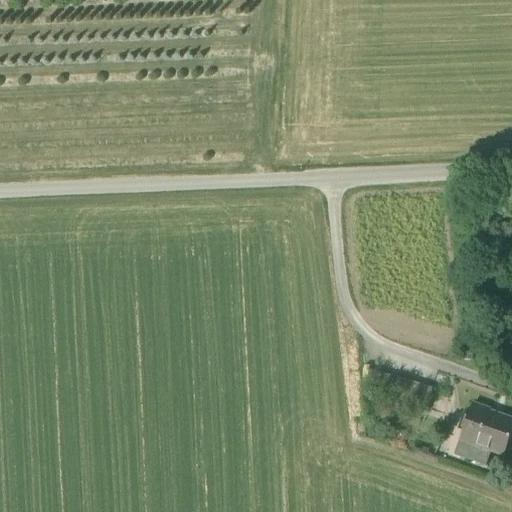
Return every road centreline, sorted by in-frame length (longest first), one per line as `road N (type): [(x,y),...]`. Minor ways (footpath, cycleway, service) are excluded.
road 1 (unclassified): [(0,192),(332,180)]
road 2 (residential): [(511,390),(350,331),(332,180)]
road 3 (residential): [(332,180),(511,174)]
